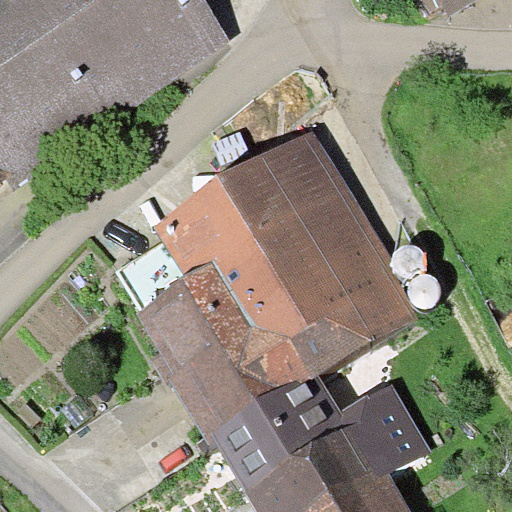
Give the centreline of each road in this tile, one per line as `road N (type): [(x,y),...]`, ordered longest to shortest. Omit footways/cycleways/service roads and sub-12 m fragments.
road 1 (residential): [(300,41),(203,110),(0,301)]
road 2 (unclassified): [(511,48),(300,41)]
